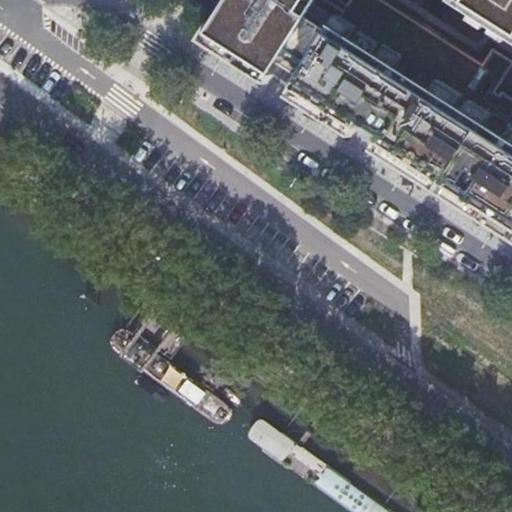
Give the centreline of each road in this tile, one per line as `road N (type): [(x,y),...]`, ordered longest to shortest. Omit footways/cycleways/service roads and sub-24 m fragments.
road 1 (primary): [(511,470),(245,294),(0,105)]
road 2 (residential): [(511,275),(83,0)]
